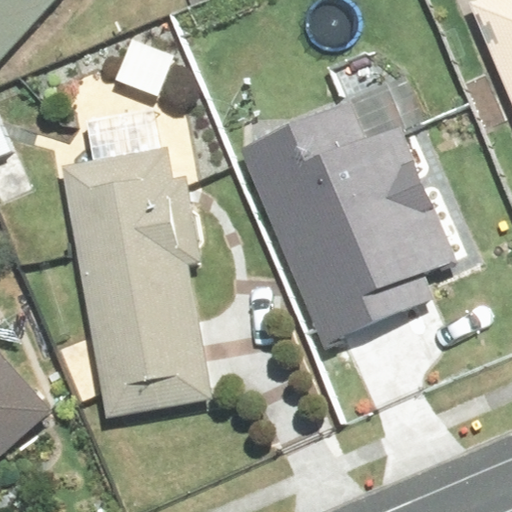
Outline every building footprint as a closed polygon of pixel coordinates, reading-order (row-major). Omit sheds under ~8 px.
[(0,0),(0,89),(83,0),(0,0)] [(511,0),(498,0),(474,10),(511,105),(511,0)] [(191,51),(146,40),(135,85),(180,97),(191,51)] [(3,98),(0,98),(0,169),(14,203),(43,191),(3,98)] [(390,99),(245,156),(327,362),(471,305),(390,99)] [(172,114),(52,136),(107,439),(227,417),(172,114)] [(0,362),(0,493),(65,437),(0,362)]
